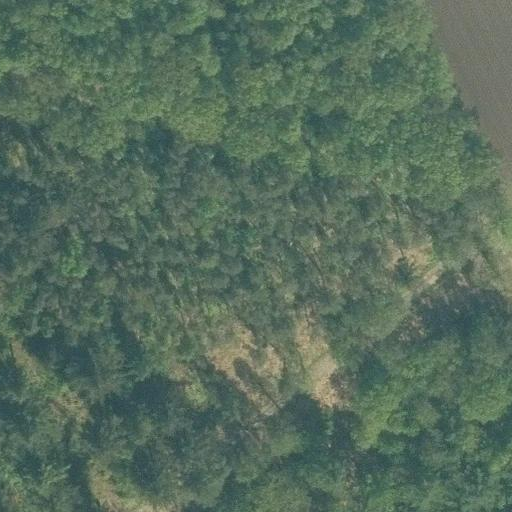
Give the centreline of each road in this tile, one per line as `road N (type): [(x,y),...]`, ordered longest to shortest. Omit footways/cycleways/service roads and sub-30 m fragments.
road 1 (track): [(124,511),(483,219)]
road 2 (track): [(0,72),(318,156)]
road 3 (track): [(318,156),(467,194),(511,278)]
